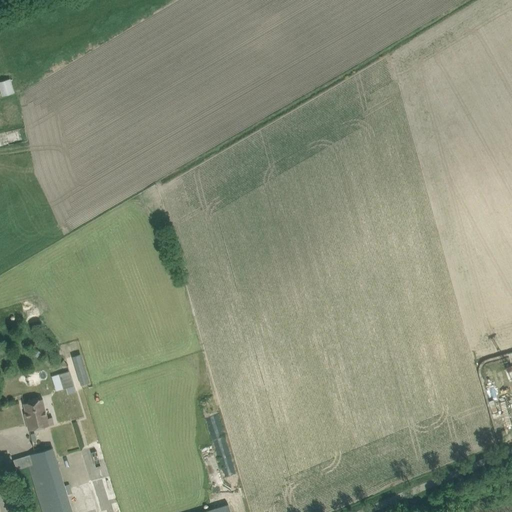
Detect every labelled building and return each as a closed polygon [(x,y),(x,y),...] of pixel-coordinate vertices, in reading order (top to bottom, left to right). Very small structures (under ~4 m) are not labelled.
[(0,81),(0,91),(2,97),(15,94),(10,79),(0,81)] [(186,326),(195,324),(188,295),(179,298),(186,326)] [(37,349),(33,354),(38,357),(41,352),(37,349)] [(89,382),(81,354),(72,357),(81,385),(89,382)] [(70,371),(59,374),(64,388),(74,385),(70,371)] [(29,430),(54,424),(53,417),(47,418),(43,399),(24,403),(26,413),(25,413),(29,430)] [(93,439),(88,440),(93,466),(101,465),(97,445),(94,445),(93,439)] [(53,447),(26,456),(25,456),(41,511),(72,511),(68,494),(73,493),(70,484),(65,486),(53,447)]
